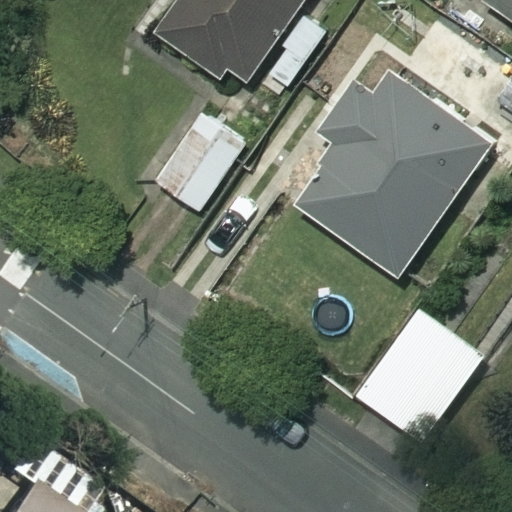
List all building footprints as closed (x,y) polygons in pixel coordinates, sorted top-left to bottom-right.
[(179,0),(154,36),(234,92),(298,0),(179,0)] [(511,0),(488,0),(487,2),(511,21),(511,0)] [(428,89),(380,56),(327,132),(340,141),(295,207),(395,277),(488,144),(421,98),(428,89)] [(246,142),(192,108),(147,179),(201,213),(246,142)] [(478,364),(422,329),(393,377),(449,412),(478,364)] [(89,511),(30,471),(0,511),(89,511)]
